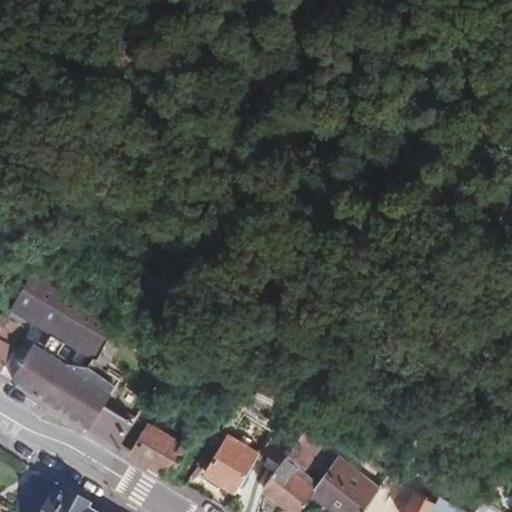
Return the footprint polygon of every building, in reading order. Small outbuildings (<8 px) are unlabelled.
[(33,292),(10,327),(25,337),(31,327),(97,368),(104,357),(111,362),(114,355),(108,352),(113,341),(33,292)] [(0,379),(25,337),(10,327),(0,321),(0,379)] [(35,356),(16,388),(123,455),(152,407),(124,389),(117,392),(93,377),(65,373),(58,384),(49,378),(55,368),(35,356)] [(151,438),(136,462),(174,486),(209,430),(192,419),(187,425),(168,448),(151,438)] [(306,511),(318,497),(337,511),(368,511),(382,492),(339,461),(337,464),(306,441),(265,497),(285,511),(306,511)] [(236,500),(258,466),(230,448),(207,481),(236,500)] [(382,492),(368,511),(383,511),(389,503),(384,501),(388,493),(394,496),(404,481),(393,475),(382,492)] [(65,498),(54,492),(44,511),(87,511),(90,505),(69,492),(65,498)] [(418,511),(398,499),(391,510),(394,511),(418,511)]
